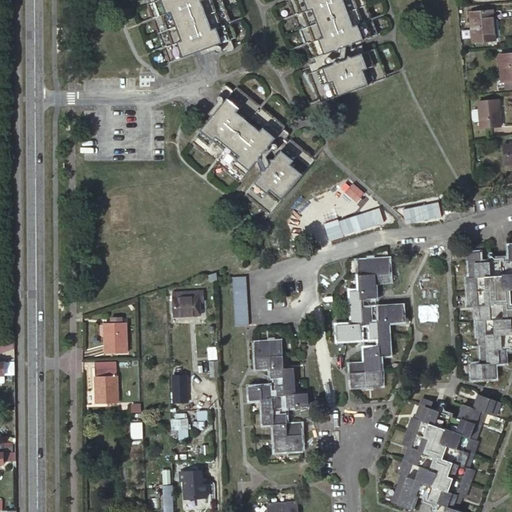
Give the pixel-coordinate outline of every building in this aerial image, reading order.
[(161,0),(146,6),(169,64),(213,47),(216,45),(230,40),(235,38),(220,0),(161,0)] [(290,0),(287,1),(309,60),(377,33),(363,0),(290,0)] [(468,8),(471,39),(493,38),(491,7),(468,8)] [(233,46),(230,40),(216,45),(218,51),(219,52),(220,52),(221,52),(221,53),(226,51),(227,55),(230,54),(232,53),(233,52),(233,51),(234,50),(234,48),(233,46)] [(348,49),(351,57),(364,52),(360,44),(348,49)] [(307,74),(319,103),(386,78),(375,48),(364,52),(351,57),(332,64),(309,73),(307,74)] [(500,77),(504,77),(511,76),(511,51),(498,53),(500,77)] [(308,70),(309,73),(332,64),(331,61),(331,59),(330,59),(328,58),(327,57),(326,57),(311,63),(309,64),(308,65),(307,66),(307,67),(307,68),(308,70)] [(216,99),(220,102),(232,88),(225,82),(224,81),(223,82),(222,82),(221,82),(218,86),(220,88),(216,94),(215,95),(215,96),(215,97),(216,99)] [(232,88),(220,102),(217,106),(189,139),(236,179),(283,124),(236,84),(232,88)] [(478,100),(480,127),(500,125),(499,99),(478,100)] [(243,192),(267,211),(312,157),(289,138),(260,172),(244,190),(243,192)] [(511,142),(503,143),(505,164),(511,163),(511,142)] [(239,186),(244,190),(260,172),(255,168),(254,167),(253,167),(252,168),(240,183),(239,186)] [(471,363),(472,377),(494,375),(494,361),(506,360),(505,347),(511,346),(511,244),(511,245),(511,248),(511,258),(483,259),(483,252),(471,253),(472,275),(468,276),(469,304),(476,304),(477,334),(481,334),(482,362),(471,363)] [(350,361),(351,383),(381,382),(380,351),(390,351),(389,318),(405,318),(404,302),(378,303),(377,278),(393,277),(392,255),(363,257),(364,287),(352,287),(353,320),(337,321),(338,336),(365,335),(365,360),(350,361)] [(203,276),(205,282),(216,279),(215,272),(203,276)] [(248,276),(233,276),(233,325),(248,325),(248,276)] [(172,291),(172,305),(186,305),(193,304),(199,304),(199,297),(203,296),(203,291),(196,292),(196,290),(172,291)] [(104,321),(105,351),(127,350),(126,320),(117,320),(108,320),(104,321)] [(15,335),(7,338),(0,340),(0,348),(4,347),(15,343),(15,335)] [(254,383),(255,397),(267,397),(268,422),(278,421),(278,449),(304,448),(303,423),(289,423),(289,406),(310,406),(310,392),(298,393),(297,367),(288,367),(287,339),(261,340),(262,365),(276,364),(277,382),(254,383)] [(15,343),(4,347),(3,353),(15,354),(15,343)] [(94,359),(95,400),(116,400),(115,358),(94,359)] [(210,360),(211,381),(218,381),(218,359),(210,360)] [(15,361),(4,361),(4,374),(15,374),(15,361)] [(184,379),(173,379),(174,401),(186,401),(186,394),(182,395),(182,387),(184,387),(184,379)] [(403,471),(393,499),(413,507),(418,493),(445,504),(442,511),(465,511),(466,511),(456,508),(461,495),(464,496),(475,467),(468,465),(478,437),(475,436),(485,410),(495,413),(500,400),(479,393),(475,405),(464,401),(459,415),(432,404),(435,396),(425,392),(416,414),(414,413),(404,441),(410,443),(401,470),(403,471)] [(482,425),(488,427),(491,415),(485,414),(482,425)] [(171,438),(188,437),(187,419),(170,419),(171,438)] [(132,437),(142,437),(142,431),(142,421),(131,421),(132,437)] [(12,442),(0,442),(0,463),(4,464),(4,460),(17,461),(16,453),(12,452),(12,442)] [(206,498),(205,468),(180,470),(182,499),(206,498)] [(173,511),(173,494),(163,494),(163,510),(160,510),(160,511),(173,511)] [(297,511),(297,500),(268,501),(268,511),(297,511)]
